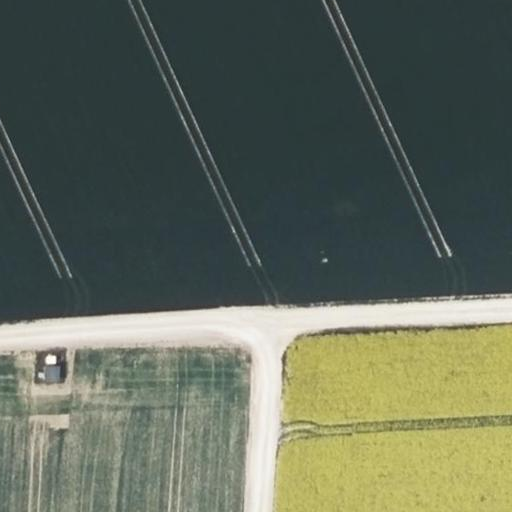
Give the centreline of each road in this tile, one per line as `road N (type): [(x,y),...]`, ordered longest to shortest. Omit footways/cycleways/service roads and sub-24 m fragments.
road 1 (track): [(0,340),(511,314)]
road 2 (track): [(262,326),(253,511)]
